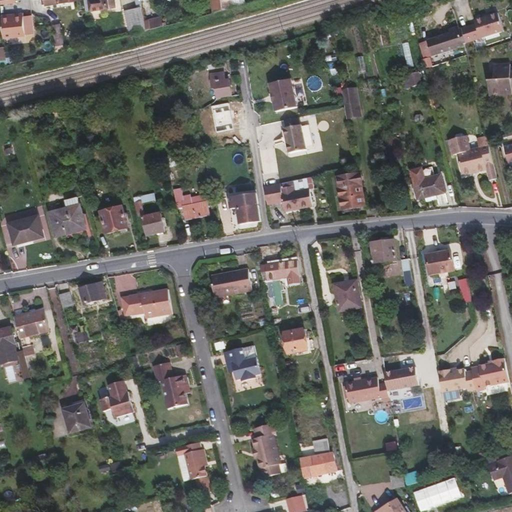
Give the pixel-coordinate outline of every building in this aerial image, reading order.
[(118,9),(116,0),(87,0),(86,0),(86,1),(87,14),(118,9)] [(224,13),(221,0),(213,0),(216,15),(224,13)] [(145,23),(143,11),(127,13),(131,37),(147,33),(145,23)] [(27,38),(24,15),(16,16),(16,19),(3,20),(6,40),(27,38)] [(499,16),(476,23),(477,27),(482,42),(505,35),(499,16)] [(161,26),(160,20),(145,23),(147,33),(165,29),(165,25),(161,26)] [(477,27),(464,31),(468,46),(482,42),(477,27)] [(65,47),(63,28),(55,29),(58,48),(65,47)] [(468,46),(464,31),(462,32),(461,30),(450,32),(451,37),(429,43),(434,59),(467,49),(466,47),(468,46)] [(349,59),(354,74),(366,70),(361,55),(349,59)] [(511,72),(511,69),(499,70),(499,75),(495,76),(495,85),(489,86),(490,101),(505,100),(505,96),(511,95),(511,72)] [(233,99),(230,84),(227,84),(225,75),(213,78),(219,102),(233,99)] [(421,87),(419,75),(409,77),(411,89),(421,87)] [(298,121),(290,83),(269,88),(271,98),(273,106),(277,126),(283,124),(296,121),(298,121)] [(357,91),(343,93),(346,110),(348,122),(361,120),(357,91)] [(233,131),(232,119),(219,121),(221,133),(233,131)] [(312,150),(308,129),(300,130),(300,129),(298,129),(296,121),(283,124),(285,132),(283,132),(285,141),(286,146),(288,158),(306,154),(306,152),(312,150)] [(499,184),(491,152),(482,154),(472,157),(468,142),(465,143),(462,141),(458,142),(455,146),(449,147),(453,162),(460,160),(465,181),(488,175),(491,186),(499,184)] [(491,152),(489,143),(480,145),(482,154),(491,152)] [(427,184),(425,173),(415,175),(417,186),(427,184)] [(366,209),(362,188),(361,188),(359,178),(338,182),(340,192),(339,192),(343,213),(366,209)] [(310,193),(309,187),(308,181),(294,184),(296,196),(310,193)] [(445,198),(442,181),(427,184),(417,186),(414,186),(418,203),(424,202),(435,200),(445,198)] [(313,208),(310,193),(296,196),(294,184),(281,187),(284,205),(285,213),(313,208)] [(281,187),(265,190),(268,208),(284,205),(281,187)] [(210,216),(206,198),(190,201),(189,196),(185,197),(184,190),(175,192),(179,210),(184,209),(186,221),(210,216)] [(143,205),(157,202),(155,195),(135,200),(139,215),(145,214),(143,205)] [(262,224),(258,197),(249,198),(251,209),(239,211),(242,227),(262,224)] [(81,205),(79,198),(66,201),(68,209),(81,205)] [(251,209),(249,198),(230,201),(231,212),(239,211),(251,209)] [(88,230),(81,205),(68,209),(52,213),(58,238),(88,230)] [(166,234),(162,216),(145,220),(149,238),(166,234)] [(131,239),(126,217),(104,222),(109,244),(131,239)] [(44,240),(39,219),(10,227),(15,248),(44,240)] [(396,263),(394,243),(372,245),(373,265),(396,263)] [(455,275),(452,256),(427,260),(431,280),(455,275)] [(414,289),(409,262),(403,263),(408,289),(414,289)] [(298,264),(261,268),(263,279),(300,274),(298,264)] [(253,292),(248,271),(226,276),(226,279),(212,282),(215,299),(253,292)] [(271,306),(284,305),(282,278),(268,280),(271,306)] [(362,303),(358,283),(334,287),(338,307),(362,303)] [(468,283),(461,284),(463,297),(470,296),(468,283)] [(105,300),(102,288),(99,289),(98,286),(81,290),(85,306),(105,300)] [(174,315),(170,291),(166,292),(166,295),(153,297),(153,293),(132,297),(134,315),(147,314),(148,319),(174,315)] [(74,306),(70,294),(60,296),(64,308),(74,306)] [(134,315),(132,297),(125,298),(127,316),(134,315)] [(50,334),(45,314),(17,320),(22,341),(50,334)] [(1,328),(0,328),(0,349),(17,346),(13,330),(2,333),(1,328)] [(307,343),(306,331),(285,334),(288,356),(315,351),(313,342),(307,343)] [(91,341),(89,332),(74,336),(77,345),(91,341)] [(257,359),(255,348),(244,350),(247,361),(257,359)] [(261,376),(257,359),(247,361),(244,350),(244,349),(231,352),(235,370),(237,381),(242,380),(257,377),(261,376)] [(235,370),(231,352),(224,354),(228,371),(235,370)] [(19,355),(22,366),(23,371),(29,370),(25,354),(19,355)] [(511,386),(505,362),(494,364),(494,367),(489,368),(485,369),(489,390),(511,386)] [(190,387),(188,377),(175,380),(172,364),(156,367),(159,384),(164,383),(171,410),(190,406),(187,397),(185,388),(190,387)] [(385,374),(387,386),(388,392),(420,386),(417,368),(385,374)] [(489,390),(485,369),(477,371),(478,374),(472,375),(475,391),(476,395),(483,393),(483,391),(489,390)] [(475,391),(472,375),(471,372),(463,374),(463,371),(457,372),(450,374),(450,371),(439,372),(443,394),(466,389),(467,392),(475,391)] [(388,392),(387,386),(380,387),(378,380),(347,385),(350,405),(381,399),(381,401),(389,400),(388,392)] [(125,381),(109,386),(112,396),(101,400),(105,412),(113,409),(116,418),(135,412),(125,381)] [(91,428),(85,406),(63,411),(70,435),(91,428)] [(281,465),(274,436),(276,435),(273,425),(254,430),(257,440),(254,440),(257,450),(255,450),(257,460),(260,471),(262,470),(264,470),(267,472),(269,478),(281,475),(279,466),(281,465)] [(335,466),(333,454),(330,455),(327,440),(313,442),(316,457),(300,460),(303,472),(335,466)] [(397,441),(387,443),(388,451),(399,449),(397,441)] [(207,479),(204,466),(207,465),(204,451),(201,452),(199,445),(184,448),(186,456),(184,456),(184,458),(191,483),(207,479)] [(191,483),(184,458),(177,459),(183,485),(191,483)] [(511,495),(511,459),(498,464),(498,466),(490,469),(495,483),(504,480),(510,497),(511,495)] [(420,470),(405,474),(409,485),(423,481),(420,470)] [(405,488),(402,476),(390,479),(392,490),(405,488)] [(461,496),(455,480),(414,494),(420,511),(461,496)] [(300,511),(303,511),(299,496),(287,499),(290,511),(300,511)] [(402,511),(396,502),(380,511),(402,511)]
